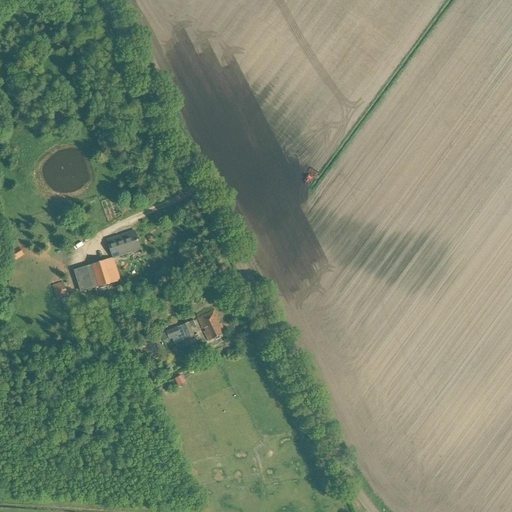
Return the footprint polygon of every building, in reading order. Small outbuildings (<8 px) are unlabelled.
[(113,258),(141,249),(136,235),(134,236),(132,231),(106,240),(113,258)] [(120,280),(113,258),(88,266),(96,288),(120,280)] [(221,333),(224,332),(213,311),(198,318),(209,341),(222,335),(221,333)] [(195,338),(189,324),(177,328),(166,332),(169,341),(177,338),(179,344),(195,338)] [(179,387),(186,383),(182,375),(174,380),(179,387)]
